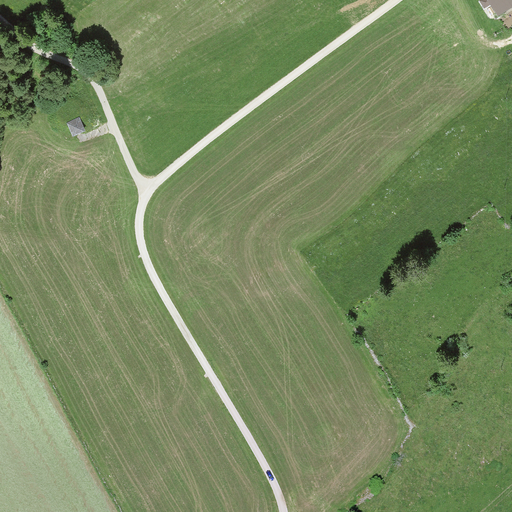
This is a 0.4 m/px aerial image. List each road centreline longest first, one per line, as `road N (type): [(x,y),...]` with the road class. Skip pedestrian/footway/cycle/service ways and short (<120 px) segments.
road 1 (unclassified): [(392,0),(162,175),(145,200),(140,228),(148,268),(288,511)]
road 2 (track): [(0,19),(92,83),(145,200)]
